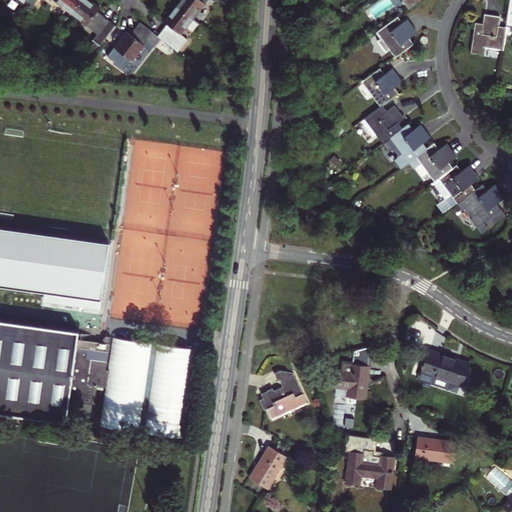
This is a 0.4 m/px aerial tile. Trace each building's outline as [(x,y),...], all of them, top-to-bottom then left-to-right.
[(72,10),(80,0),(55,0),(71,12),(72,10)] [(93,2),(90,0),(80,0),(72,10),(81,17),(80,18),(97,32),(92,38),(100,44),(116,24),(103,15),(102,16),(96,11),(101,6),(94,0),(93,2)] [(180,0),(177,5),(192,16),(199,7),(200,8),(206,0),(180,0)] [(402,0),(409,9),(412,7),(421,0),(402,0)] [(185,25),(192,16),(177,5),(170,13),(169,12),(164,19),(169,24),(165,29),(163,28),(159,34),(176,48),(190,28),(185,25)] [(485,14),(484,23),(483,26),(490,27),(492,15),(485,14)] [(483,26),(484,23),(476,22),(471,52),(482,54),(484,46),(503,49),(506,31),(506,26),(498,25),(499,16),(492,15),(490,27),(483,26)] [(414,43),(409,36),(407,38),(403,32),(412,24),(408,18),(400,24),(396,18),(377,32),(396,57),(414,43)] [(159,34),(141,20),(135,27),(137,28),(132,34),(127,29),(106,57),(123,69),(138,49),(140,50),(150,36),(157,41),(161,36),(159,34)] [(407,38),(409,36),(417,31),(412,24),(403,32),(407,38)] [(399,92),(395,87),(392,89),(388,82),(397,75),(392,68),(385,73),(381,68),(362,81),(381,106),(383,104),(399,92)] [(392,89),(395,87),(402,81),(397,75),(388,82),(392,89)] [(364,118),(383,143),(401,130),(396,123),(394,124),(389,119),(399,111),(395,105),(388,110),(383,104),(381,106),(364,118)] [(394,124),(396,123),(403,118),(399,111),(389,119),(394,124)] [(401,168),(416,156),(427,148),(422,142),(420,144),(415,138),(425,130),(420,124),(413,129),(409,124),(401,130),(383,143),(401,168)] [(420,144),(422,142),(430,136),(425,130),(415,138),(420,144)] [(435,182),(453,169),(448,160),(445,162),(441,156),(451,149),(446,143),(439,149),(435,143),(427,148),(416,156),(435,182)] [(445,162),(448,160),(455,155),(451,149),(441,156),(445,162)] [(460,201),(476,189),(472,182),(469,184),(464,178),(474,170),(469,164),(462,169),(459,164),(453,169),(435,182),(433,183),(445,200),(451,195),(457,203),(460,201)] [(469,184),(472,182),(479,177),(474,170),(464,178),(469,184)] [(476,189),(460,201),(464,206),(461,214),(466,221),(471,217),(477,227),(490,218),(502,209),(497,203),(495,204),(490,198),(499,191),(495,185),(487,190),(483,184),(476,189)] [(495,204),(497,203),(504,198),(499,191),(490,198),(495,204)] [(502,209),(490,218),(494,224),(506,215),(502,209)] [(0,408),(65,417),(68,399),(91,402),(93,384),(99,385),(104,386),(99,420),(185,432),(197,344),(111,332),(110,340),(77,333),(78,326),(0,315),(0,408)] [(366,399),(371,366),(369,366),(372,348),(353,353),(350,370),(337,369),(335,387),(338,388),(348,389),(347,396),(366,399)] [(463,384),(471,362),(429,348),(421,370),(437,375),(435,381),(456,388),(458,383),(463,384)] [(282,370),(276,373),(279,380),(281,379),(284,385),(275,390),(274,387),(263,393),(265,397),(261,399),(266,410),(270,408),(275,419),(309,402),(295,371),(282,370)] [(337,394),(347,396),(348,389),(338,388),(337,394)] [(375,438),(353,434),(346,482),(362,484),(363,476),(378,477),(377,486),(393,488),(397,456),(381,454),(382,451),(374,450),(375,438)] [(454,462),(456,440),(418,436),(415,461),(424,462),(425,459),(454,462)] [(292,461),(270,447),(250,480),(268,491),(283,468),(286,470),(292,461)] [(511,511),(511,492),(508,497),(510,498),(503,506),(509,511),(511,511)]
